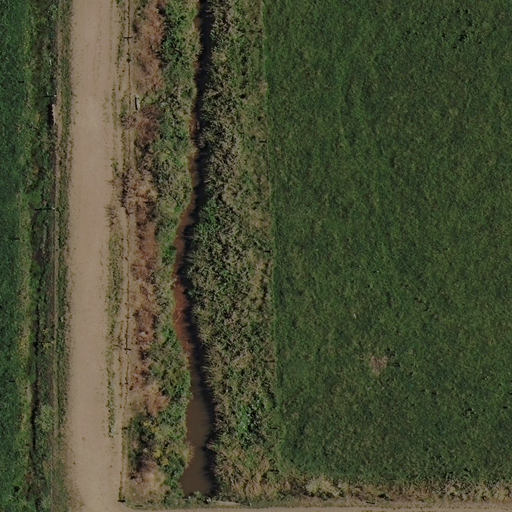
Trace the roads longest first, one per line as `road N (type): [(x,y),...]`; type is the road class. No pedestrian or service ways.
road 1 (track): [(191,511),(200,0)]
road 2 (track): [(191,497),(511,507)]
